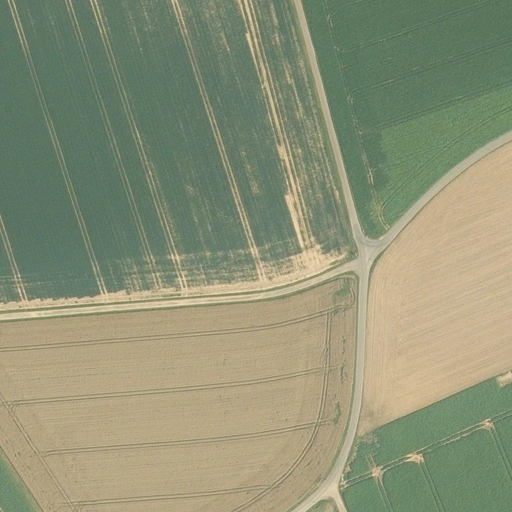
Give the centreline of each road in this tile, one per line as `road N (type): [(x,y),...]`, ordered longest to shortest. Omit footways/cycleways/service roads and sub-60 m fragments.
road 1 (unclassified): [(365,257),(272,296),(0,317)]
road 2 (unclassified): [(365,257),(353,433),(329,487),(299,511)]
road 3 (unclassified): [(297,0),(365,257)]
road 4 (unclassified): [(511,136),(456,170),(365,257)]
